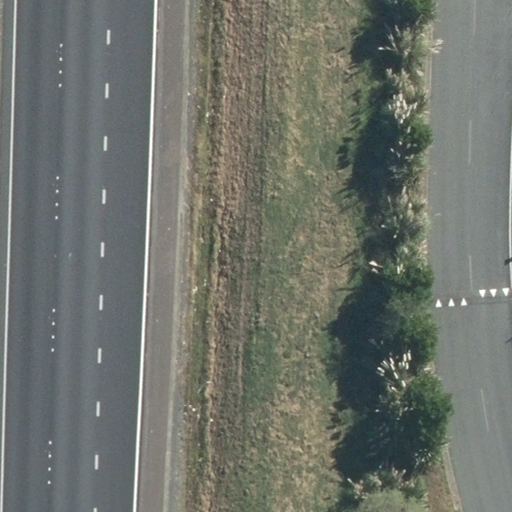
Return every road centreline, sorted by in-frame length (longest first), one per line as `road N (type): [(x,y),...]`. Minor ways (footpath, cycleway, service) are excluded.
road 1 (unclassified): [(480,0),(473,280),(508,511)]
road 2 (motorway): [(73,0),(55,511)]
